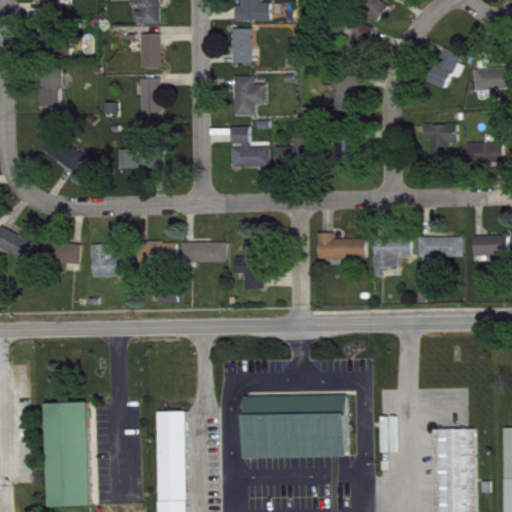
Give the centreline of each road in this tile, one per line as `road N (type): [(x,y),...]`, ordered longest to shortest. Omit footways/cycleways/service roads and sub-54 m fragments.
road 1 (residential): [(0,329),(511,320)]
road 2 (residential): [(28,193),(58,207),(511,194)]
road 3 (residential): [(451,0),(411,37),(393,91),(393,197)]
road 4 (residential): [(202,0),(208,202)]
road 5 (residential): [(6,0),(8,155),(28,193)]
road 6 (residential): [(303,200),(304,327)]
